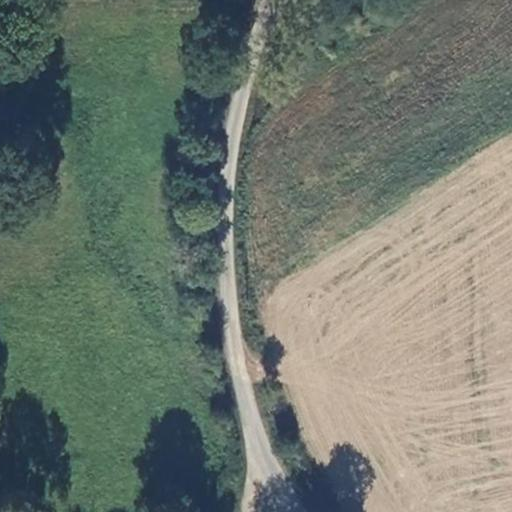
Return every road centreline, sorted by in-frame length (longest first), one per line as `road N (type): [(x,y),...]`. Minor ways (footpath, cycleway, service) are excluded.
road 1 (unclassified): [(268,0),(230,138),(225,258),(258,448),(295,511)]
road 2 (track): [(261,16),(207,4),(0,0)]
